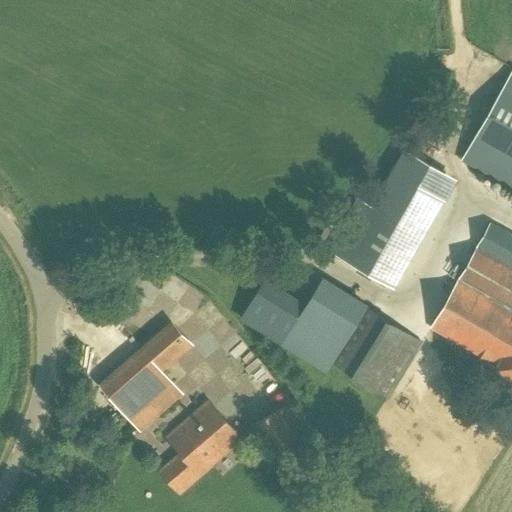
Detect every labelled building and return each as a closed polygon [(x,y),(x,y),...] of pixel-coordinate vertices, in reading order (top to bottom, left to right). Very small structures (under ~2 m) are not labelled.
[(511,68),(461,159),(511,188),(511,68)] [(394,288),(456,179),(404,149),(371,206),(356,197),(327,250),(394,288)] [(511,233),(490,222),(429,328),(480,357),(478,360),(494,369),(511,379),(511,233)] [(455,225),(441,226),(443,245),(456,244),(455,225)] [(264,278),(239,319),(282,346),(282,345),(324,371),(329,362),(388,398),(423,342),(321,279),(305,304),(264,278)] [(137,303),(130,319),(147,327),(154,311),(137,303)] [(140,432),(183,394),(163,371),(193,346),(171,319),(97,383),(140,432)] [(179,495),(201,476),(199,474),(241,439),(208,401),(167,436),(179,450),(157,470),(179,495)] [(294,411),(289,403),(245,428),(279,481),(323,453),(307,430),(312,426),(299,407),(294,411)]
